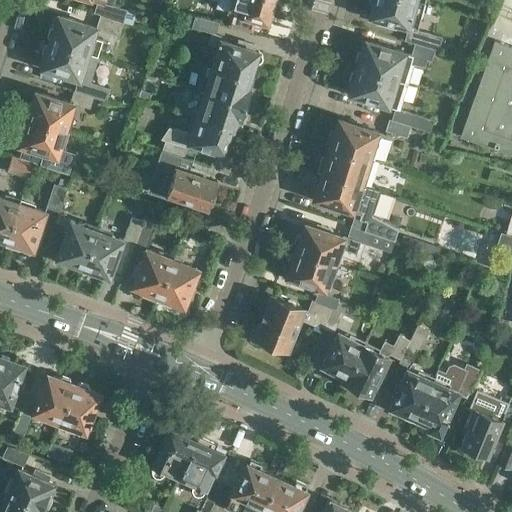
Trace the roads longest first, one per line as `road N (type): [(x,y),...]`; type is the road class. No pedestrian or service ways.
road 1 (residential): [(200,374),(329,0)]
road 2 (primary): [(468,511),(200,374)]
road 3 (primary): [(159,356),(0,299)]
road 4 (residential): [(92,511),(159,356)]
